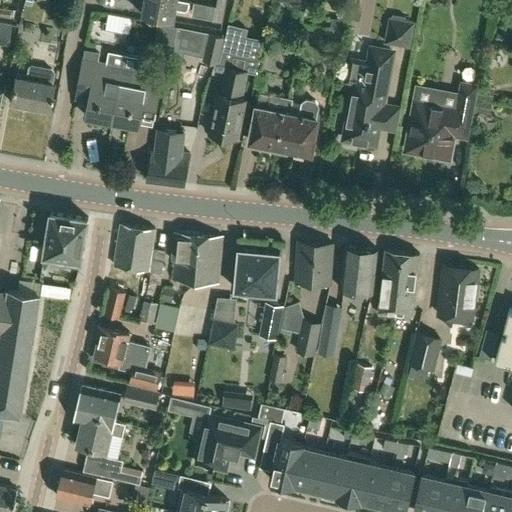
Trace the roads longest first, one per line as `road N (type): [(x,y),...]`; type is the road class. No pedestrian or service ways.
road 1 (tertiary): [(511,245),(338,218),(104,196)]
road 2 (residential): [(104,196),(43,467)]
